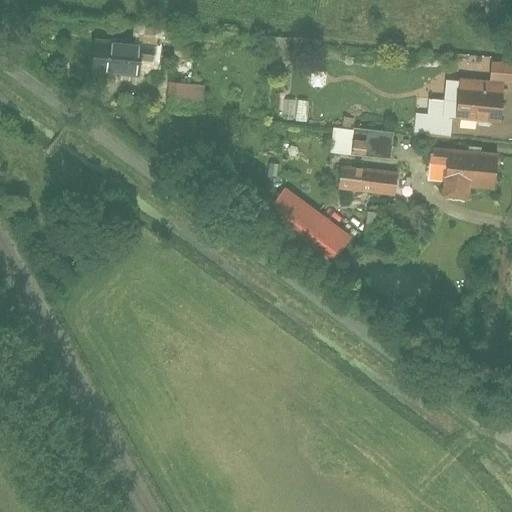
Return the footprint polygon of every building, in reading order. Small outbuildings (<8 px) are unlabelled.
[(508,0),(486,0),(485,23),(506,24),(508,0)] [(150,43),(97,38),(94,69),(147,74),(150,43)] [(511,82),(511,63),(494,61),(492,81),(511,83),(511,82)] [(419,111),(418,131),(454,134),(456,115),(462,115),(465,79),(450,78),(448,97),(432,95),(430,112),(419,111)] [(210,83),(175,79),(174,96),(208,100),(210,83)] [(492,81),(465,79),(462,115),(511,119),(511,94),(510,94),(511,83),(492,81)] [(333,151),(354,154),(358,128),(337,125),(333,151)] [(399,133),(360,130),(358,156),(397,159),(399,133)] [(506,153),(433,147),(430,178),(458,180),(456,195),(484,197),(485,183),(503,185),(506,153)] [(407,170),(350,165),(348,189),(405,195),(407,170)] [(358,237),(292,186),(272,212),(338,263),(358,237)]
